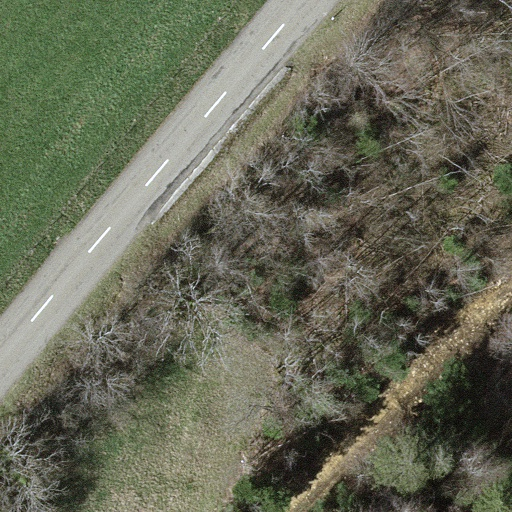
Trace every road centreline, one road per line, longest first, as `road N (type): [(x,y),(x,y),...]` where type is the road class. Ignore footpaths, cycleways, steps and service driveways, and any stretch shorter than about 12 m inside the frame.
road 1 (secondary): [(0,358),(304,0)]
road 2 (track): [(283,511),(420,372),(511,296)]
